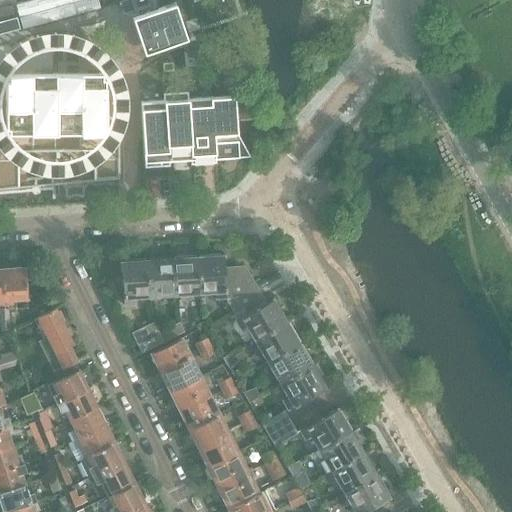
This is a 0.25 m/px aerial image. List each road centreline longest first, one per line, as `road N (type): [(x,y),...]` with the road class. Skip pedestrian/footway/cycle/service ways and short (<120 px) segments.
road 1 (residential): [(261,197),(450,511)]
road 2 (residential): [(193,511),(47,228)]
road 3 (residential): [(511,230),(396,27)]
road 4 (residential): [(47,228),(234,213),(261,197)]
road 5 (residential): [(261,197),(396,27)]
